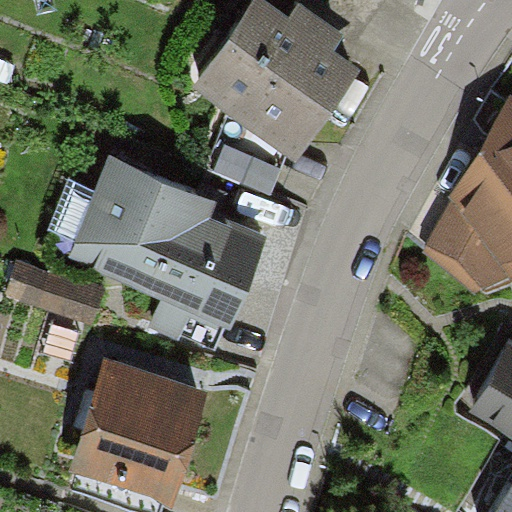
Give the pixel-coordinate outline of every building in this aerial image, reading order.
[(237,0),(185,81),(221,105),(278,142),(291,150),(359,47),(335,30),(346,13),(325,0),(237,0)] [(278,142),(221,105),(200,165),(265,188),(278,142)] [(511,110),(431,246),(471,278),(511,259),(511,110)] [(214,184),(108,143),(65,254),(158,289),(146,321),(176,332),(188,300),(228,315),(263,223),(207,202),(214,184)] [(101,285),(9,257),(0,285),(0,298),(89,326),(101,285)] [(511,511),(511,342),(474,409),(511,430),(511,474),(490,511),(511,511)] [(207,378),(100,346),(65,459),(172,492),(207,378)]
